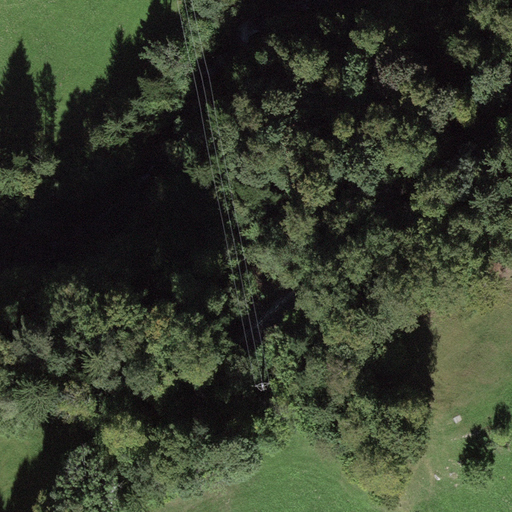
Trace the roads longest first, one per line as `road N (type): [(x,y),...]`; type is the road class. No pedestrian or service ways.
road 1 (track): [(511,112),(209,379)]
road 2 (unclassified): [(209,379),(99,511)]
